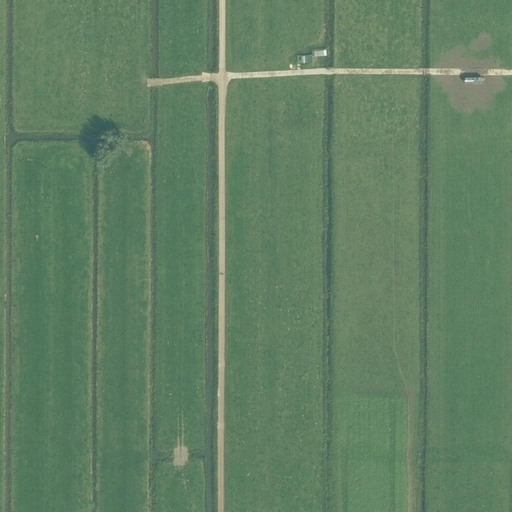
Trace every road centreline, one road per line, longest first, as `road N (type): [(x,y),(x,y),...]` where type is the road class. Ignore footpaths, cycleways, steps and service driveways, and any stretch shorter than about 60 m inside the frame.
road 1 (track): [(221,0),(221,511)]
road 2 (track): [(511,72),(335,71),(146,84)]
